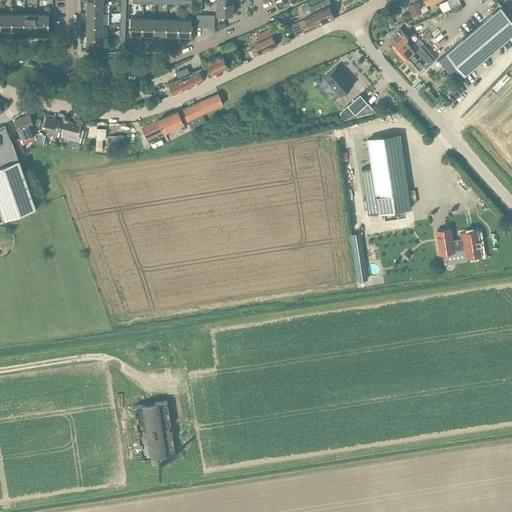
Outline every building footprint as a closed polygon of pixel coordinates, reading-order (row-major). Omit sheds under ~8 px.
[(322,0),(310,6),(313,13),(319,25),(334,18),(332,14),(335,12),(332,6),(329,8),(325,0),(322,0)] [(447,0),(439,3),(443,12),(451,8),(450,7),(447,0)] [(103,1),(87,1),(87,11),(87,13),(103,13),(103,11),(103,1)] [(298,20),(291,24),(296,34),(303,30),(304,32),(318,25),(319,25),(313,13),(310,6),(308,1),(307,2),(301,4),(296,6),(300,14),(297,15),(299,20),(298,20)] [(232,14),(232,2),(217,2),(217,14),(232,14)] [(417,2),(407,6),(410,13),(420,9),(419,7),(417,2)] [(455,12),(463,8),(460,3),(453,6),(455,12)] [(446,52),(438,59),(455,80),(463,73),(464,74),(511,33),(511,19),(500,6),(484,20),(446,52)] [(103,13),(87,13),(87,23),(87,25),(103,25),(103,23),(103,13)] [(12,29),(13,14),(1,14),(0,29),(12,29)] [(24,30),(24,14),(13,14),(12,29),(24,30)] [(36,30),(36,14),(24,14),(24,30),(36,30)] [(36,14),(36,30),(48,30),(48,14),(36,14)] [(214,26),(214,15),(196,14),(196,26),(214,26)] [(143,34),(143,19),(131,18),(131,33),(143,34)] [(155,34),(155,19),(143,19),(143,34),(155,34)] [(167,34),(167,19),(155,19),(155,34),(167,34)] [(179,35),(179,20),(167,19),(167,34),(179,35)] [(179,20),(179,35),(190,35),(191,20),(179,20)] [(272,34),(281,30),(277,20),(268,24),(272,34)] [(103,25),(87,25),(87,36),(87,37),(102,37),(102,36),(103,25)] [(408,25),(404,28),(410,36),(414,33),(409,26),(408,25)] [(400,28),(389,37),(390,37),(395,43),(396,45),(398,47),(395,49),(397,52),(404,60),(419,48),(417,45),(415,43),(412,45),(408,48),(403,41),(408,37),(400,28)] [(254,55),(276,45),(269,30),(257,35),(259,39),(254,41),(256,46),(251,48),(248,50),(250,53),(253,52),(254,55)] [(102,37),(87,37),(87,48),(102,48),(102,37)] [(224,54),(235,49),(232,42),(221,46),(224,54)] [(419,48),(404,60),(415,72),(423,65),(425,68),(433,61),(420,46),(419,48)] [(211,73),(227,65),(222,54),(206,61),(211,73)] [(337,65),(323,77),(340,96),(354,84),(337,65)] [(174,92),(203,79),(203,78),(206,76),(202,68),(169,83),(174,92)] [(433,102),(436,98),(428,89),(424,92),(433,102)] [(206,121),(202,113),(222,104),(218,93),(182,109),(187,119),(188,119),(191,128),(206,121)] [(360,95),(340,112),(344,119),(375,112),(360,95)] [(159,120),(165,134),(181,126),(182,129),(185,128),(178,111),(159,119),(159,120)] [(21,137),(35,132),(32,124),(28,115),(15,120),(21,137)] [(60,131),(63,120),(46,116),(44,127),(49,128),(48,133),(57,135),(58,130),(60,131)] [(63,120),(60,131),(62,131),(61,135),(68,137),(68,139),(79,142),(82,130),(78,129),(80,124),(63,120)] [(159,136),(165,134),(159,120),(142,128),(146,137),(147,137),(149,142),(159,137),(159,136)] [(0,148),(13,142),(5,126),(0,127),(0,148)] [(96,128),(95,150),(102,150),(103,139),(105,139),(106,129),(96,128)] [(44,135),(36,133),(37,143),(37,144),(43,145),(43,144),(44,135)] [(109,145),(123,144),(123,135),(109,137),(109,145)] [(13,140),(17,152),(18,153),(24,151),(19,138),(13,140)] [(13,142),(0,148),(0,165),(19,159),(14,144),(13,142)] [(411,209),(401,143),(368,148),(378,214),(411,209)] [(0,218),(35,206),(19,159),(0,165),(0,218)] [(451,228),(436,230),(439,253),(443,253),(454,251),(454,250),(465,249),(466,257),(482,255),(478,229),(459,232),(460,239),(452,240),(451,228)] [(361,232),(350,233),(357,280),(368,278),(361,232)] [(167,400),(134,405),(142,458),(175,453),(167,400)]
